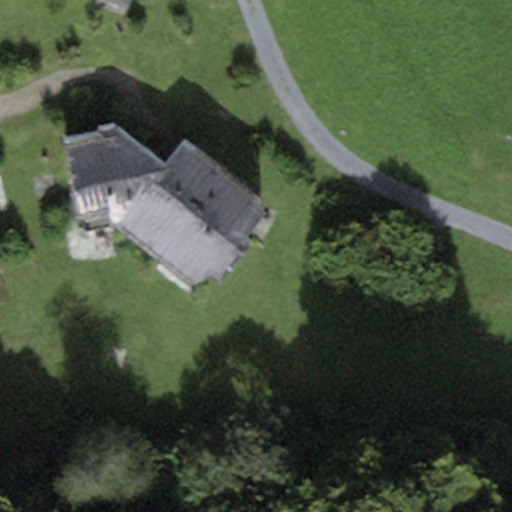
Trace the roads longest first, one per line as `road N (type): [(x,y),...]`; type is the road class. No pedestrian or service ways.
road 1 (track): [(248,0),(279,80),(329,152),(408,199),(511,240)]
road 2 (unknown): [(0,106),(75,77),(115,79),(136,116)]
